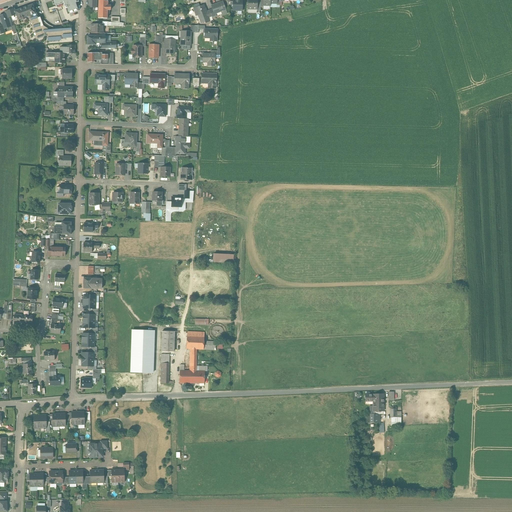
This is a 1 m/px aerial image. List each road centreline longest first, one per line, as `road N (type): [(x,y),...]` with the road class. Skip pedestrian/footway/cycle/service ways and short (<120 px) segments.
road 1 (residential): [(298,391),(73,401)]
road 2 (unclassified): [(511,382),(298,391)]
road 3 (residential): [(73,401),(76,264)]
